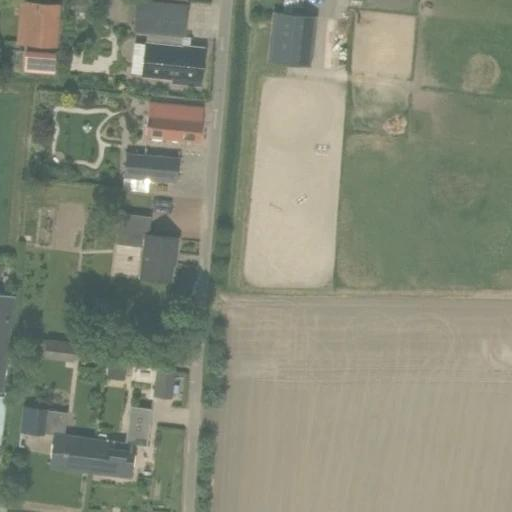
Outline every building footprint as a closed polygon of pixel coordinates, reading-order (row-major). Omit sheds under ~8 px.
[(88,12),(88,0),(72,0),(71,11),(88,12)] [(138,0),(135,31),(147,32),(143,74),(172,77),(172,81),(200,84),(204,48),(182,46),(183,36),(186,4),(147,0),(138,0)] [(25,44),(57,46),(60,4),(28,1),(25,44)] [(273,11),(267,61),(311,66),(316,16),(273,11)] [(25,53),(24,70),(54,72),(55,56),(25,53)] [(150,102),(147,136),(199,141),(202,107),(150,102)] [(124,177),(149,179),(177,182),(178,170),(179,156),(126,151),(124,177)] [(150,216),(120,213),(117,243),(143,246),(139,277),(171,280),(174,255),(176,255),(178,238),(148,234),(150,216)] [(0,390),(2,391),(15,294),(0,292),(0,390)] [(108,329),(110,303),(93,301),(91,328),(108,329)] [(44,357),(74,360),(76,342),(47,338),(44,357)] [(125,380),(127,365),(109,362),(107,377),(125,380)] [(153,395),(172,397),(176,368),(157,365),(153,395)] [(0,443),(4,444),(11,395),(0,393),(0,443)] [(147,446),(150,422),(152,408),(130,405),(125,442),(95,438),(91,471),(130,476),(134,444),(147,446)] [(51,466),(91,471),(95,438),(64,434),(67,411),(46,409),(24,406),(21,429),(55,434),(51,466)]
